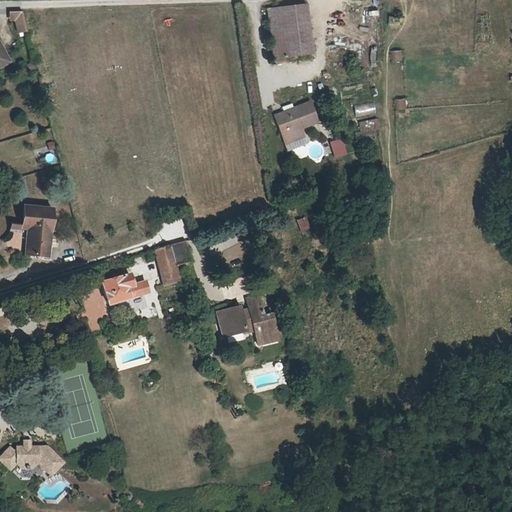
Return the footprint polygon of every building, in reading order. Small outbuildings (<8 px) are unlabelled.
[(311,44),(305,0),(267,0),(273,49),(311,44)] [(23,11),(10,12),(11,20),(15,20),(17,21),(20,35),(28,32),(23,11)] [(388,15),(388,26),(401,26),(401,15),(388,15)] [(0,65),(8,61),(0,46),(0,65)] [(402,48),(393,48),(393,57),(402,58),(402,48)] [(396,95),(397,105),(405,105),(404,95),(396,95)] [(312,103),(277,116),(287,144),(306,137),(303,130),(320,124),(312,103)] [(374,103),(354,104),(355,116),(375,114),(374,103)] [(377,127),(375,117),(360,119),(361,129),(377,127)] [(24,225),(24,229),(28,229),(27,254),(45,255),(46,245),(49,245),(50,232),(52,232),(53,210),(25,207),(24,225)] [(301,233),(311,228),(306,216),(296,220),(301,233)] [(171,245),(176,266),(191,262),(186,241),(171,245)] [(171,244),(155,249),(155,253),(164,284),(180,280),(176,266),(171,245),(171,244)] [(133,284),(130,272),(102,280),(108,303),(143,293),(140,282),(133,284)] [(261,290),(265,300),(278,296),(274,285),(261,290)] [(226,316),(219,318),(221,323),(223,322),(226,333),(255,324),(260,341),(281,334),(273,310),(281,307),(278,296),(265,300),(255,303),(254,298),(224,308),(226,316)] [(217,310),(219,318),(226,316),(224,308),(217,310)] [(30,444),(24,443),(24,447),(16,446),(13,448),(10,444),(0,452),(0,457),(6,464),(11,465),(15,461),(19,466),(31,467),(37,462),(46,473),(51,473),(62,463),(47,446),(38,445),(38,447),(30,447),(30,444)]
